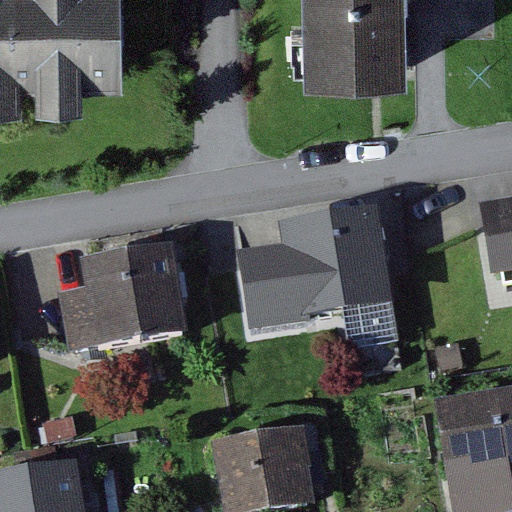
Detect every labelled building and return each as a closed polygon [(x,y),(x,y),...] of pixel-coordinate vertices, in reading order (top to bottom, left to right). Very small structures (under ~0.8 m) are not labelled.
[(0,0),(0,86),(113,86),(112,0),(0,0)] [(305,0),(307,90),(405,88),(403,3),(403,0),(305,0)] [(384,224),(301,238),(315,320),(398,306),(384,224)] [(176,253),(96,266),(110,348),(190,335),(176,253)] [(511,401),(455,411),(467,486),(511,478),(511,401)] [(331,511),(318,428),(233,442),(243,511),(331,511)] [(82,511),(75,464),(0,476),(0,511),(82,511)]
